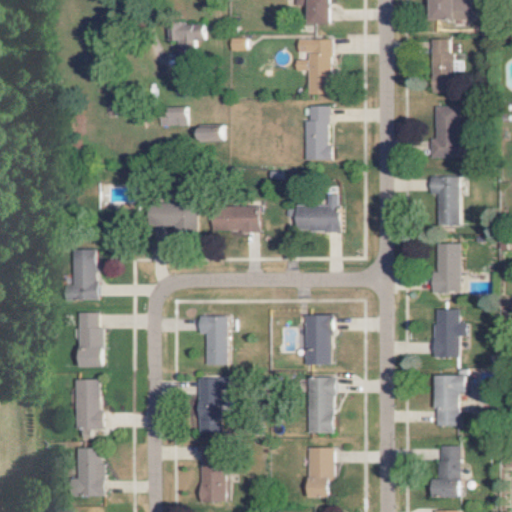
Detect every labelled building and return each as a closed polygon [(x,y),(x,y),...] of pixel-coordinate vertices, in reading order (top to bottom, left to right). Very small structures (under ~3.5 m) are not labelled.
[(335,0),(312,0),(313,23),(336,22),(335,0)] [(435,0),(435,19),(459,19),(459,0),(435,0)] [(208,23),(171,22),(171,39),(180,39),(180,47),(198,48),(198,40),(207,40),(208,23)] [(233,50),(249,51),(249,37),(233,37),(233,50)] [(311,70),(311,93),(334,93),(334,39),(301,38),(300,52),(310,52),(310,59),(298,59),(298,70),(311,70)] [(454,39),(435,39),(434,90),(453,90),(454,39)] [(334,159),(334,146),(331,146),(332,105),(312,104),(311,120),(307,120),(306,159),(334,159)] [(462,105),(436,105),(436,138),(431,138),(431,158),(462,157),(462,105)] [(161,126),(189,125),(189,107),(160,108),(161,126)] [(200,126),(201,141),(228,140),(228,125),(200,126)] [(439,193),(439,225),(460,224),(459,175),(431,175),(432,194),(439,193)] [(201,203),(158,203),(158,224),(179,224),(179,233),(201,233),(201,203)] [(343,230),(343,210),(335,210),(335,205),(298,206),(298,231),(343,230)] [(215,207),(216,231),(264,230),(263,206),(215,207)] [(435,291),(459,292),(461,243),(437,242),(435,291)] [(70,299),(102,298),(102,248),(77,249),(78,284),(70,284),(70,299)] [(458,356),(459,336),(467,336),(467,322),(458,322),(459,309),(435,309),(434,356),(458,356)] [(83,366),(108,366),(108,327),(103,327),(103,312),(83,312),(83,366)] [(308,364),(335,363),(334,314),(307,315),(308,364)] [(210,333),(209,364),(231,365),(232,317),(204,316),(204,333),(210,333)] [(468,373),(437,375),(438,426),(462,425),(461,391),(469,390),(468,373)] [(225,386),(233,386),(233,377),(203,378),(204,428),(226,427),(225,386)] [(310,433),(335,432),(335,394),(338,394),(338,377),(310,377),(310,433)] [(104,378),(80,379),(81,433),(82,433),(82,437),(95,437),(94,428),(108,428),(108,410),(104,410),(104,378)] [(230,501),(230,444),(205,445),(205,501),(230,501)] [(460,496),(462,445),(440,445),(438,496),(460,496)] [(334,446),(309,447),(310,497),(334,496),(334,446)] [(108,495),(108,447),(84,447),(85,495),(108,495)]
